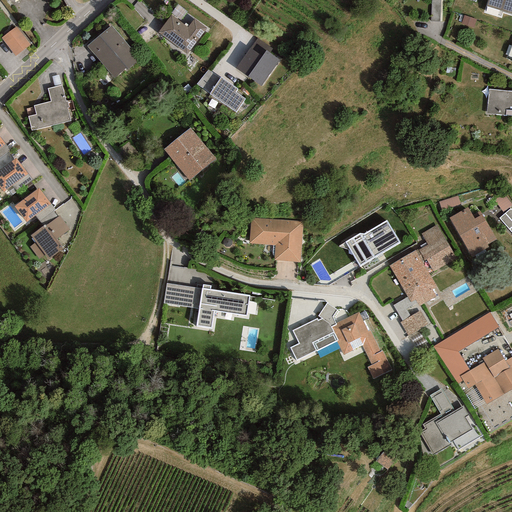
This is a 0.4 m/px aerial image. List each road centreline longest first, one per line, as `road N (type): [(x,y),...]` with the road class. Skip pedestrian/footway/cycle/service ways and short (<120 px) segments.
road 1 (residential): [(55,42),(98,139),(167,236),(245,280),(367,299),(402,362)]
road 2 (track): [(167,236),(146,347),(56,352),(17,333),(0,336)]
road 3 (track): [(146,347),(223,364),(215,396),(174,427)]
